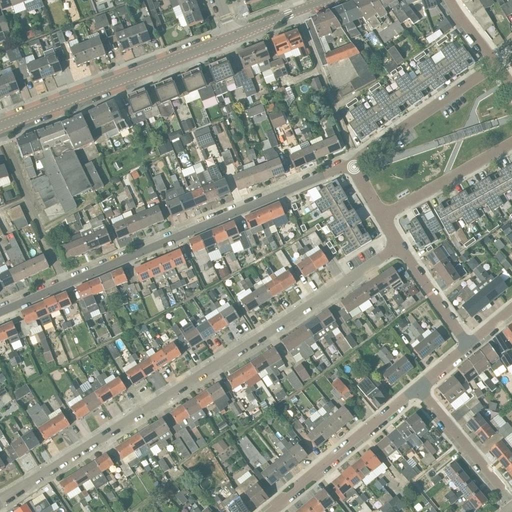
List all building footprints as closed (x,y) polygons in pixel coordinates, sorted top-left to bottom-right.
[(0,0),(0,7),(2,12),(12,8),(9,0),(0,0)] [(37,10),(44,7),(41,1),(40,0),(21,0),(23,3),(25,10),(36,6),(37,10)] [(184,17),(199,11),(195,0),(179,6),(184,17)] [(384,11),(389,8),(383,0),(360,0),(352,3),(363,19),(371,31),(380,25),(380,24),(382,23),(380,20),(387,15),(384,11)] [(391,10),(399,5),(395,0),(383,0),(389,8),(391,10)] [(420,0),(425,12),(429,10),(437,7),(435,0),(430,2),(429,0),(420,0)] [(483,29),(492,22),(484,10),(485,10),(478,0),(465,0),(462,3),(483,29)] [(478,0),(485,10),(490,7),(485,0),(478,0)] [(352,24),(356,29),(361,27),(359,21),(363,19),(352,3),(343,7),(349,25),(352,24)] [(511,15),(505,4),(500,8),(506,18),(511,15)] [(126,6),(116,10),(118,17),(128,13),(126,6)] [(355,38),(361,35),(356,29),(352,24),(349,25),(343,7),(329,13),(340,29),(341,28),(345,27),(347,32),(351,39),(355,38)] [(404,13),(408,19),(409,20),(414,16),(409,9),(404,13)] [(199,11),(184,17),(188,28),(203,22),(199,11)] [(330,33),(340,29),(329,13),(305,22),(323,68),(348,58),(358,54),(358,53),(352,44),(331,53),(327,44),(334,42),(330,33)] [(99,16),(103,28),(109,26),(105,14),(99,16)] [(97,30),(103,28),(99,16),(93,19),(97,30)] [(0,18),(0,25),(3,32),(9,30),(3,17),(0,18)] [(134,28),(141,46),(151,42),(147,33),(154,31),(149,17),(141,20),(143,24),(134,28)] [(435,25),(439,30),(449,24),(445,18),(435,25)] [(400,25),(397,21),(378,34),(384,44),(404,31),(400,25)] [(449,24),(439,30),(442,35),(452,28),(449,24)] [(121,53),(131,50),(124,31),(124,32),(122,25),(112,28),(121,53)] [(131,50),(141,46),(134,28),(124,31),(131,50)] [(26,31),(28,39),(35,37),(32,29),(26,31)] [(55,34),(59,45),(65,43),(61,31),(55,34)] [(298,49),(302,60),(308,57),(298,31),(285,36),(291,52),(298,49)] [(45,59),(52,76),(62,73),(59,64),(66,61),(59,45),(55,34),(49,36),(53,47),(51,47),(54,55),(45,59)] [(504,41),(499,35),(491,41),(496,47),(496,46),(504,41)] [(278,57),(291,52),(285,36),(272,42),(278,57)] [(89,42),(96,60),(106,56),(99,38),(89,42)] [(86,63),(96,60),(89,42),(80,45),(86,63)] [(452,43),(446,47),(463,72),(469,68),(468,65),(473,62),(463,47),(457,51),(452,43)] [(268,61),(270,60),(264,44),(251,50),(257,65),(260,73),(272,70),(276,80),(282,77),(275,61),(269,63),(268,61)] [(77,67),(86,63),(80,45),(70,49),(77,67)] [(463,72),(446,47),(440,51),(445,59),(440,62),(450,77),(455,74),(457,76),(463,72)] [(33,84),(43,80),(36,62),(26,66),(23,59),(22,59),(17,48),(11,50),(16,62),(23,80),(30,77),(33,84)] [(10,64),(16,62),(11,50),(6,52),(10,64)] [(250,68),(257,65),(251,50),(238,55),(244,70),(237,73),(238,76),(245,95),(255,91),(250,79),(253,78),(250,68)] [(351,63),(361,58),(360,57),(358,54),(348,58),(351,63)] [(397,66),(404,62),(401,57),(394,62),(397,66)] [(353,68),(364,63),(361,58),(351,63),(353,68)] [(43,80),(52,76),(45,59),(36,62),(43,80)] [(275,61),(282,77),(287,75),(284,66),(287,63),(286,59),(285,60),(285,59),(282,60),(281,59),(275,61)] [(429,59),(423,63),(440,87),(447,83),(445,81),(450,77),(440,62),(434,66),(429,59)] [(238,76),(237,73),(233,64),(228,66),(226,60),(217,63),(227,87),(235,83),(233,78),(238,76)] [(388,75),(395,69),(398,67),(393,61),(384,67),(388,75)] [(213,92),(227,87),(217,63),(209,67),(211,72),(206,74),(211,87),(213,92)] [(356,73),(367,67),(364,63),(353,68),(356,73)] [(440,87),(423,63),(417,67),(423,74),(417,78),(427,93),(432,89),(434,92),(440,87)] [(356,73),(359,78),(370,72),(367,67),(356,73)] [(198,92),(211,87),(206,74),(201,76),(199,70),(190,73),(198,92)] [(355,92),(371,85),(377,82),(370,72),(359,78),(350,83),(355,92)] [(184,97),(198,92),(190,73),(182,77),(184,83),(179,84),(184,97)] [(407,74),(401,78),(418,103),(424,99),(422,96),(427,93),(417,78),(412,81),(407,74)] [(3,79),(10,96),(19,92),(13,75),(3,79)] [(309,81),(313,93),(322,90),(318,78),(309,81)] [(418,103),(401,78),(395,82),(400,90),(394,93),(404,108),(409,105),(411,107),(418,103)] [(0,99),(10,96),(3,79),(0,79),(0,99)] [(170,102),(184,97),(179,84),(174,86),(172,80),(163,83),(170,102)] [(160,115),(173,110),(170,102),(163,83),(154,87),(157,92),(152,94),(160,115)] [(384,89),(378,94),(395,118),(401,114),(400,111),(404,108),(394,93),(389,97),(384,89)] [(144,90),(136,93),(143,112),(145,118),(153,115),(155,116),(155,118),(160,116),(160,115),(152,94),(147,96),(144,90)] [(134,116),(143,112),(136,93),(127,97),(131,107),(125,109),(127,112),(131,121),(136,119),(134,116)] [(395,118),(378,94),(372,98),(377,105),(372,109),(382,123),(387,120),(389,123),(395,118)] [(131,121),(127,112),(120,115),(114,102),(106,105),(116,124),(115,124),(117,129),(116,129),(118,134),(128,129),(132,127),(130,121),(131,121)] [(220,110),(223,117),(236,111),(233,104),(220,110)] [(273,104),(265,107),(268,114),(275,111),(273,104)] [(107,133),(116,129),(117,129),(115,124),(116,124),(106,105),(96,110),(104,126),(107,133)] [(361,105),(355,109),(372,134),(379,129),(377,127),(382,123),(372,109),(366,112),(361,105)] [(263,113),(260,106),(247,111),(250,118),(263,113)] [(372,134),(355,109),(349,113),(354,120),(349,124),(359,139),(364,135),(366,138),(372,134)] [(93,139),(107,133),(104,126),(96,110),(89,114),(91,119),(91,120),(87,122),(86,121),(85,121),(93,139)] [(280,111),(268,115),(274,129),(286,125),(280,111)] [(92,139),(93,139),(85,121),(84,122),(82,117),(62,126),(75,152),(94,144),(92,139)] [(181,123),(184,133),(193,129),(190,120),(181,123)] [(324,142),(329,155),(341,150),(330,123),(325,125),(324,125),(326,129),(324,130),(328,140),(324,142)] [(91,162),(81,167),(75,152),(62,126),(61,124),(36,134),(43,152),(42,153),(45,159),(39,162),(46,175),(49,181),(51,186),(54,191),(56,196),(59,202),(62,208),(65,214),(65,215),(76,209),(77,207),(72,199),(91,190),(92,193),(103,187),(91,162)] [(212,128),(215,136),(221,133),(218,126),(212,128)] [(194,134),(201,151),(203,150),(215,145),(209,128),(194,134)] [(266,133),(272,149),(279,146),(273,131),(266,133)] [(35,163),(39,162),(45,159),(42,153),(43,152),(36,134),(16,141),(30,179),(37,176),(33,166),(30,157),(33,156),(35,163)] [(181,139),(184,146),(191,143),(190,142),(192,141),(189,135),(181,139)] [(157,145),(162,156),(173,151),(168,140),(157,145)] [(172,144),(175,152),(183,149),(180,140),(172,144)] [(318,160),(329,155),(324,142),(312,147),(318,160)] [(306,165),(318,160),(312,147),(301,152),(306,165)] [(234,163),(229,150),(221,154),(225,167),(234,163)] [(274,152),(264,156),(267,163),(273,178),(284,174),(278,156),(274,152)] [(295,170),(306,165),(301,152),(289,157),(295,170)] [(256,168),(262,182),(273,178),(267,163),(256,168)] [(0,181),(8,178),(4,166),(0,167),(0,181)] [(196,166),(185,169),(187,176),(198,172),(196,166)] [(233,176),(238,191),(250,187),(244,172),(242,166),(236,169),(238,174),(233,176)] [(250,187),(262,182),(256,168),(244,172),(250,187)] [(511,193),(511,179),(506,169),(500,173),(501,176),(496,179),(505,194),(510,191),(511,193)] [(196,175),(208,203),(219,199),(213,184),(208,186),(202,172),(196,175)] [(190,193),(196,208),(208,203),(196,175),(195,173),(191,175),(193,182),(191,183),(192,186),(188,188),(190,194),(190,193)] [(30,181),(33,188),(49,181),(46,175),(30,181)] [(152,179),(158,193),(166,190),(160,175),(152,179)] [(185,213),(196,208),(190,193),(190,194),(185,196),(182,187),(180,188),(175,175),(171,177),(175,188),(185,213)] [(213,184),(219,199),(231,194),(225,179),(218,182),(216,176),(210,178),(213,184)] [(482,183),(497,209),(504,205),(499,197),(505,194),(496,179),(491,182),(489,179),(482,183)] [(35,194),(38,193),(51,186),(49,181),(33,188),(35,194)] [(491,212),(497,209),(482,183),(476,186),(477,189),(472,192),(481,208),(487,205),(491,212)] [(314,203),(318,209),(344,194),(340,187),(337,189),(334,184),(319,193),(322,198),(314,203)] [(38,193),(40,198),(54,191),(51,186),(38,193)] [(146,189),(149,195),(154,193),(152,187),(146,189)] [(171,218),(185,213),(175,188),(165,192),(165,203),(171,218)] [(40,198),(43,204),(56,196),(54,191),(40,198)] [(13,200),(10,192),(3,194),(6,202),(13,200)] [(459,196),(473,222),(480,219),(475,211),(481,208),(472,192),(467,195),(465,192),(459,196)] [(149,195),(148,196),(150,201),(157,198),(155,193),(154,193),(149,195)] [(344,194),(318,209),(321,215),(329,211),(332,216),(348,207),(345,202),(348,201),(344,194)] [(43,204),(46,209),(59,202),(56,196),(43,204)] [(467,226),(473,222),(459,196),(452,200),(453,203),(448,206),(457,221),(463,218),(467,226)] [(126,206),(133,203),(131,198),(128,199),(124,200),(126,206)] [(44,211),(46,216),(62,208),(59,202),(46,209),(44,211)] [(273,221),(284,216),(279,204),(268,208),(273,221)] [(7,211),(9,217),(22,211),(19,206),(7,211)] [(435,210),(450,236),(456,232),(451,224),(457,221),(448,206),(443,209),(441,206),(435,210)] [(147,211),(153,226),(164,221),(158,207),(147,211)] [(328,227),(332,233),(358,218),(354,211),(351,213),(348,207),(332,216),(336,222),(328,227)] [(62,208),(46,216),(49,222),(65,214),(62,208)] [(130,235),(141,231),(135,216),(133,210),(132,208),(128,210),(125,212),(128,219),(124,221),(130,235)] [(272,221),(273,221),(268,208),(256,213),(261,226),(263,225),(265,230),(274,226),(272,221)] [(111,209),(104,213),(106,220),(113,216),(111,209)] [(12,222),(24,217),(24,216),(22,211),(9,217),(12,222)] [(141,231),(153,226),(147,211),(135,216),(141,231)] [(261,226),(256,213),(245,218),(249,230),(244,232),(251,248),(256,246),(252,236),(263,231),(261,226)] [(413,239),(439,224),(435,218),(427,222),(424,216),(409,225),(412,230),(409,232),(413,239)] [(24,217),(12,222),(17,231),(28,226),(24,217)] [(358,218),(332,233),(335,239),(343,234),(346,240),(362,231),(359,226),(361,224),(358,218)] [(118,240),(130,235),(124,221),(112,226),(118,240)] [(244,232),(239,234),(234,223),(223,227),(231,246),(240,242),(243,251),(251,248),(244,232)] [(442,230),(439,224),(413,239),(416,245),(419,244),(422,249),(438,240),(434,235),(442,230)] [(65,230),(63,225),(52,230),(54,236),(65,230)] [(500,229),(506,236),(510,233),(504,225),(500,229)] [(92,230),(100,248),(111,243),(106,229),(105,230),(104,226),(92,230)] [(230,246),(231,246),(223,227),(211,232),(219,250),(229,245),(230,246)] [(88,252),(100,248),(92,230),(92,229),(81,233),(88,252)] [(342,250),(345,256),(371,241),(367,235),(365,236),(362,231),(346,240),(350,246),(342,250)] [(200,237),(205,249),(208,255),(219,250),(211,232),(200,237)] [(308,236),(315,248),(322,244),(314,232),(308,236)] [(69,238),(72,244),(77,257),(88,252),(81,233),(69,238)] [(16,259),(26,279),(37,274),(31,261),(26,264),(17,245),(11,234),(5,237),(11,249),(12,248),(12,250),(15,248),(18,253),(11,256),(14,260),(16,259)] [(189,242),(194,254),(205,249),(200,237),(189,242)] [(494,244),(499,251),(504,247),(499,240),(494,244)] [(275,241),(273,242),(269,244),(272,252),(278,250),(275,241)] [(59,249),(64,262),(77,257),(72,244),(59,249)] [(427,258),(434,268),(453,254),(449,248),(446,251),(443,247),(427,258)] [(18,253),(15,248),(12,250),(12,248),(11,249),(6,252),(10,262),(14,269),(9,272),(15,284),(26,279),(16,259),(14,260),(11,256),(18,253)] [(275,254),(284,269),(289,265),(280,251),(275,254)] [(309,259),(316,271),(328,263),(321,251),(309,259)] [(178,273),(188,269),(180,252),(169,256),(174,269),(176,268),(178,273)] [(493,257),(505,272),(511,267),(499,252),(493,257)] [(441,278),(453,269),(450,265),(459,259),(455,253),(453,254),(434,268),(441,278)] [(465,254),(460,258),(464,263),(469,259),(465,254)] [(31,261),(37,274),(49,268),(43,256),(31,261)] [(174,269),(169,256),(158,261),(166,280),(176,275),(174,269)] [(316,271),(309,259),(297,267),(304,278),(316,271)] [(156,284),(166,280),(158,261),(146,266),(152,278),(153,278),(156,284)] [(140,283),(152,278),(146,266),(135,271),(140,283)] [(476,287),(490,304),(499,296),(481,275),(485,271),(480,266),(472,273),(481,283),(476,287)] [(221,278),(229,275),(226,268),(218,272),(221,278)] [(382,276),(389,287),(400,280),(393,268),(382,276)] [(463,277),(468,274),(463,268),(459,272),(463,277)] [(453,269),(441,278),(448,288),(460,280),(453,269)] [(116,287),(128,282),(122,270),(111,274),(116,287)] [(276,279),(284,291),(296,284),(288,271),(276,279)] [(481,275),(499,296),(508,289),(498,277),(494,280),(491,275),(489,276),(485,271),(481,275)] [(0,282),(3,290),(15,284),(9,272),(2,275),(1,273),(0,273),(0,282)] [(118,292),(116,287),(111,274),(100,279),(105,292),(107,297),(118,292)] [(372,282),(382,298),(392,291),(389,287),(382,276),(372,282)] [(88,284),(94,297),(105,292),(100,279),(88,284)] [(264,286),(272,299),(284,291),(276,279),(264,286)] [(261,281),(253,286),(256,291),(252,294),(260,306),(272,299),(264,286),(264,287),(261,281)] [(381,298),(382,298),(372,282),(361,289),(369,301),(379,294),(381,298)] [(94,297),(88,284),(77,289),(82,301),(77,303),(84,318),(89,315),(86,309),(97,304),(95,301),(93,297),(94,297)] [(128,286),(132,296),(137,294),(133,284),(128,286)] [(463,290),(480,311),(490,304),(476,287),(471,291),(467,286),(463,290)] [(252,294),(249,289),(245,292),(237,297),(240,302),(248,314),(260,306),(252,294)] [(359,308),(369,301),(361,289),(351,296),(359,308)] [(193,295),(191,291),(188,290),(184,291),(187,298),(193,295)] [(480,311),(463,290),(459,293),(468,303),(462,308),(471,319),(480,311)] [(217,297),(214,291),(208,294),(212,300),(217,297)] [(60,311),(72,306),(66,293),(55,298),(60,311)] [(392,298),(395,302),(401,298),(398,294),(392,298)] [(451,294),(447,298),(451,302),(455,299),(451,294)] [(348,315),(359,308),(351,296),(340,303),(344,309),(338,313),(345,322),(351,318),(348,315)] [(404,302),(401,305),(404,309),(405,311),(416,303),(412,297),(404,302)] [(49,316),(60,311),(55,298),(44,303),(49,316)] [(398,306),(401,305),(404,302),(401,298),(395,302),(398,306)] [(49,316),(44,303),(32,308),(38,321),(39,320),(42,326),(51,322),(49,316)] [(239,319),(232,307),(220,314),(227,327),(239,319)] [(375,316),(381,312),(378,307),(371,311),(375,316)] [(30,335),(28,331),(38,327),(36,321),(38,321),(32,308),(21,313),(24,320),(18,323),(24,337),(30,335)] [(339,328),(335,323),(336,322),(328,311),(317,319),(330,340),(335,337),(331,332),(339,328)] [(381,312),(375,316),(377,320),(384,316),(381,312)] [(220,314),(219,315),(208,322),(215,334),(227,327),(220,314)] [(413,314),(408,318),(412,324),(417,321),(413,314)] [(323,338),(329,347),(333,344),(330,340),(317,319),(305,327),(316,343),(323,338)] [(408,325),(403,319),(397,324),(402,330),(408,325)] [(363,326),(359,320),(354,323),(358,329),(363,326)] [(215,334),(208,322),(195,329),(203,342),(215,334)] [(425,333),(416,322),(412,326),(421,336),(425,333)] [(18,323),(14,325),(13,323),(1,328),(7,340),(8,340),(10,345),(19,341),(19,340),(24,337),(18,323)] [(183,347),(188,344),(191,349),(203,342),(195,329),(192,325),(192,324),(191,324),(180,331),(176,323),(170,327),(183,347)] [(421,336),(412,326),(408,329),(417,340),(421,336)] [(511,344),(511,326),(502,333),(511,344)] [(314,354),(310,347),(316,343),(305,327),(293,335),(309,357),(314,354)] [(46,339),(42,332),(36,334),(40,342),(44,353),(49,351),(45,340),(46,339)] [(436,332),(429,338),(424,341),(433,352),(444,343),(436,332)] [(310,359),(309,357),(293,335),(281,342),(289,353),(293,358),(299,354),(305,362),(310,359)] [(357,346),(349,335),(344,338),(352,350),(357,346)] [(511,364),(505,353),(510,351),(500,335),(491,343),(496,351),(507,369),(511,365),(511,364)] [(433,352),(424,341),(420,344),(413,350),(422,361),(433,352)] [(120,357),(112,342),(106,346),(114,360),(120,357)] [(161,351),(169,363),(181,356),(173,344),(161,351)] [(503,366),(494,353),(488,345),(479,352),(490,368),(493,373),(503,366)] [(381,351),(389,362),(394,359),(385,348),(381,351)] [(280,375),(277,370),(285,365),(275,349),(263,357),(276,377),(280,375)] [(11,353),(16,366),(21,364),(16,351),(11,353)] [(149,358),(157,371),(169,363),(161,351),(149,358)] [(385,365),(389,362),(381,351),(376,354),(385,365)] [(43,354),(47,364),(54,361),(50,352),(43,354)] [(467,361),(478,377),(483,373),(490,368),(479,352),(467,361)] [(12,368),(16,366),(11,353),(7,355),(12,368)] [(126,373),(125,374),(133,386),(145,379),(137,366),(134,361),(131,356),(127,359),(130,364),(123,369),(126,373)] [(273,385),(279,381),(276,377),(263,357),(251,364),(258,375),(265,371),(268,375),(267,376),(273,385)] [(393,366),(402,377),(413,368),(404,357),(393,366)] [(137,366),(145,379),(157,371),(149,358),(137,366)] [(473,381),(478,377),(467,361),(457,370),(463,377),(468,385),(475,397),(465,405),(471,411),(480,403),(477,400),(483,396),(479,389),(478,389),(473,381)] [(246,383),(258,375),(251,364),(239,372),(246,383)] [(294,369),(303,383),(310,378),(301,364),(294,369)] [(317,368),(320,373),(325,370),(321,365),(317,368)] [(393,366),(382,376),(391,387),(402,377),(393,366)] [(90,386),(91,388),(102,406),(114,398),(106,386),(104,381),(100,375),(100,376),(97,370),(93,373),(98,381),(90,386)] [(367,378),(357,386),(377,411),(384,405),(382,404),(386,401),(377,390),(382,385),(375,378),(370,371),(365,375),(367,378)] [(234,390),(246,383),(239,372),(227,379),(234,390)] [(285,377),(295,392),(303,386),(293,372),(285,377)] [(465,404),(465,405),(475,397),(468,385),(463,377),(456,383),(453,378),(438,390),(456,412),(465,404)] [(106,386),(114,398),(126,390),(118,378),(106,386)] [(335,389),(341,397),(346,402),(353,397),(339,379),(331,385),(335,389)] [(496,388),(489,379),(488,379),(484,383),(491,393),(496,388)] [(221,406),(229,401),(219,384),(207,392),(214,403),(217,408),(220,413),(224,410),(221,406)] [(12,394),(17,401),(31,393),(26,385),(12,394)] [(78,403),(70,408),(78,421),(90,413),(76,391),(73,386),(69,389),(78,403)] [(102,406),(91,388),(83,393),(80,388),(76,391),(90,413),(102,406)] [(337,400),(341,397),(335,389),(331,392),(337,400)] [(202,410),(214,403),(207,392),(195,399),(202,410)] [(255,399),(252,393),(248,396),(246,397),(247,399),(249,403),(251,402),(253,405),(258,403),(255,399)] [(57,394),(53,396),(60,407),(63,405),(57,394)] [(205,416),(202,410),(195,399),(183,407),(193,423),(196,428),(200,425),(197,420),(205,416)] [(240,401),(236,403),(242,412),(246,409),(240,401)] [(330,401),(326,405),(331,410),(335,407),(330,401)] [(230,407),(237,418),(243,414),(242,412),(236,403),(230,407)] [(467,424),(475,434),(486,425),(490,422),(489,422),(480,411),(483,408),(480,403),(471,411),(476,417),(467,424)] [(41,406),(47,416),(51,414),(45,404),(41,406)] [(326,413),(322,417),(335,434),(344,426),(335,415),(331,410),(326,405),(322,408),(326,413)] [(192,430),(196,428),(193,423),(183,407),(171,414),(178,425),(179,425),(182,430),(178,432),(192,454),(199,450),(195,443),(185,428),(189,426),(192,430)] [(335,415),(344,426),(353,419),(344,407),(335,415)] [(252,415),(255,419),(265,413),(262,409),(252,415)] [(50,421),(43,410),(31,418),(37,429),(45,442),(58,434),(50,421)] [(62,414),(50,421),(58,434),(70,426),(62,414)] [(420,437),(421,438),(428,432),(425,427),(415,415),(406,423),(418,438),(420,437)] [(321,416),(312,423),(311,424),(326,441),(335,434),(322,417),(321,416)] [(307,429),(310,434),(307,437),(316,449),(326,441),(311,424),(312,423),(309,419),(303,423),(308,428),(307,429)] [(165,441),(173,436),(163,420),(151,427),(164,448),(168,446),(165,441)] [(291,425),(299,434),(305,429),(297,420),(291,425)] [(492,420),(489,422),(490,422),(486,425),(475,434),(483,444),(498,432),(501,436),(511,428),(507,423),(500,429),(492,420)] [(8,425),(11,430),(17,425),(15,421),(8,425)] [(418,438),(406,423),(397,431),(411,448),(414,452),(423,445),(418,438)] [(17,425),(11,430),(14,434),(20,430),(17,425)] [(160,451),(164,448),(151,427),(139,434),(149,450),(157,446),(160,451)] [(292,440),(297,436),(290,428),(285,432),(292,440)] [(504,440),(505,439),(511,433),(511,429),(511,428),(501,436),(504,440)] [(412,449),(411,448),(397,431),(387,438),(402,456),(402,457),(412,449)] [(21,438),(29,452),(40,445),(31,432),(21,438)] [(144,454),(149,450),(139,434),(127,442),(140,463),(145,460),(138,450),(141,449),(144,454)] [(5,449),(11,457),(13,462),(29,452),(21,438),(5,449)] [(173,442),(184,459),(190,455),(179,438),(173,442)] [(392,464),(402,456),(387,438),(378,446),(392,464)] [(280,442),(298,464),(307,456),(298,445),(292,449),(284,439),(280,442)] [(490,452),(498,461),(511,449),(511,447),(505,439),(504,440),(490,452)] [(221,440),(213,446),(219,454),(227,447),(221,440)] [(430,453),(432,456),(436,452),(427,441),(423,445),(430,453)] [(124,473),(140,463),(127,442),(115,449),(125,464),(120,467),(124,473)] [(279,460),(289,472),(298,464),(280,442),(276,446),(284,456),(279,460)] [(511,449),(498,461),(506,471),(511,465),(511,449)] [(378,477),(386,471),(370,452),(361,460),(373,476),(376,474),(378,477)] [(432,456),(430,453),(421,460),(426,468),(435,460),(432,456)] [(266,454),(262,457),(267,463),(271,460),(266,454)] [(102,473),(114,466),(107,455),(95,462),(102,473)] [(263,466),(267,463),(262,457),(258,460),(263,466)] [(157,463),(164,473),(170,470),(163,459),(157,463)] [(417,475),(409,466),(404,459),(400,462),(405,469),(401,472),(409,482),(417,475)] [(289,472),(279,460),(270,467),(280,479),(289,472)] [(372,477),(373,476),(361,460),(351,468),(361,481),(366,487),(374,480),(372,477)] [(95,488),(103,483),(104,486),(108,483),(105,478),(102,473),(95,462),(83,470),(90,481),(95,488)] [(452,482),(463,472),(454,463),(438,476),(437,475),(430,481),(435,486),(442,480),(441,480),(447,476),(452,482)] [(415,466),(412,469),(417,475),(421,473),(415,466)] [(270,467),(261,475),(271,487),(280,479),(270,467)] [(359,493),(366,487),(361,481),(351,468),(342,476),(352,489),(354,490),(355,489),(359,493)] [(79,488),(90,481),(83,470),(72,477),(79,488)] [(452,482),(455,486),(460,492),(471,482),(463,472),(452,482)] [(195,481),(200,480),(201,476),(198,473),(194,474),(192,478),(195,481)] [(108,483),(110,486),(114,483),(117,481),(112,474),(109,475),(112,481),(108,483)] [(251,502),(257,509),(268,500),(257,487),(260,485),(253,475),(234,490),(240,499),(239,499),(242,503),(246,501),(247,502),(251,502)] [(342,476),(333,483),(338,490),(336,492),(344,502),(347,499),(344,496),(348,492),(353,497),(357,494),(354,490),(352,489),(342,476)] [(67,496),(79,488),(72,477),(60,485),(67,496)] [(378,481),(383,487),(387,484),(382,478),(378,481)] [(393,499),(383,487),(378,481),(374,485),(383,496),(377,500),(383,507),(388,503),(393,500),(393,499)] [(468,501),(479,492),(471,482),(460,492),(455,496),(448,501),(451,505),(463,495),(468,501)] [(228,507),(228,508),(231,511),(247,511),(244,507),(242,503),(239,499),(240,499),(234,490),(234,491),(229,483),(224,487),(232,497),(225,502),(229,506),(228,507)] [(184,497),(189,493),(186,488),(180,492),(184,497)] [(325,511),(333,511),(338,508),(324,491),(314,498),(325,511)] [(444,496),(448,501),(455,496),(450,491),(444,496)] [(175,496),(183,505),(188,501),(184,497),(180,492),(175,496)] [(465,511),(475,511),(487,502),(479,492),(468,501),(461,507),(465,511)] [(359,497),(364,503),(368,500),(363,494),(359,497)] [(219,511),(222,511),(227,509),(217,496),(211,501),(219,511)] [(388,503),(392,508),(400,502),(396,496),(393,499),(393,500),(388,503)] [(359,497),(355,501),(362,509),(359,511),(371,511),(372,511),(364,503),(359,497)] [(325,511),(314,498),(305,506),(309,511),(325,511)] [(79,502),(83,509),(88,506),(84,499),(79,502)] [(15,511),(42,511),(51,507),(48,502),(36,510),(31,502),(15,511)] [(383,507),(379,510),(381,511),(387,511),(392,508),(388,503),(383,507)]
